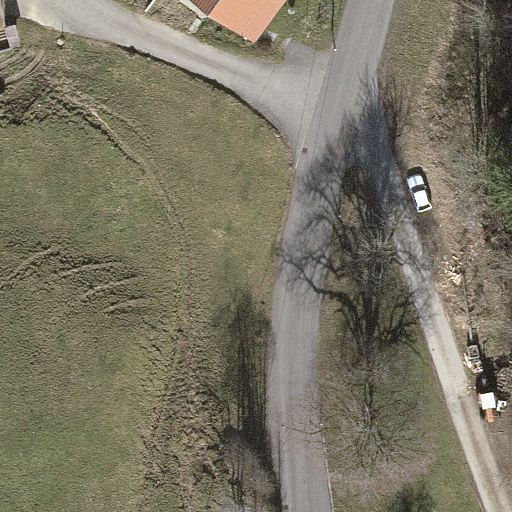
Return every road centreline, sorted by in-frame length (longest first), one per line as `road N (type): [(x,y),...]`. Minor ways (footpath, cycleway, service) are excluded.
road 1 (unclassified): [(308,511),(299,412),(308,259),(371,0)]
road 2 (track): [(337,126),(412,242),(504,511)]
